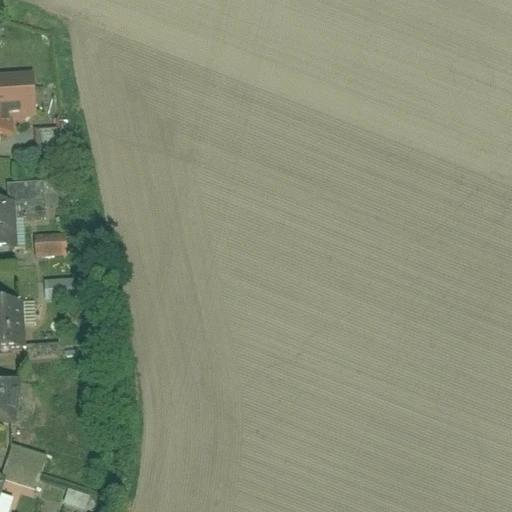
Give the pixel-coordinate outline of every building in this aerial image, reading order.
[(0,139),(19,138),(18,123),(42,121),(40,78),(0,80),(0,139)] [(0,252),(22,251),(18,206),(0,206),(0,252)] [(68,261),(67,239),(35,241),(37,263),(68,261)] [(46,285),(45,304),(70,304),(70,285),(46,285)] [(30,305),(0,306),(0,351),(31,350),(30,305)] [(29,380),(0,375),(0,424),(22,427),(29,380)] [(0,511),(1,511),(11,479),(0,476),(0,511)]
